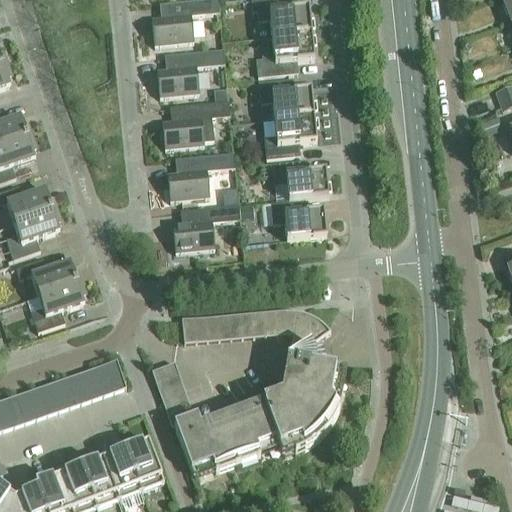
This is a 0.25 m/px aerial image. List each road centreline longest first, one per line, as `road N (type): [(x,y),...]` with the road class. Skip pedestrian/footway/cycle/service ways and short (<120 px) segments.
road 1 (residential): [(334,0),(361,262)]
road 2 (tertiary): [(406,511),(434,384),(424,256)]
road 3 (tertiary): [(424,256),(400,0)]
road 4 (residential): [(98,230),(137,211),(116,0)]
road 5 (residential): [(438,0),(462,244)]
road 6 (residential): [(98,230),(20,0)]
road 7 (residential): [(361,262),(137,289)]
road 8 (residential): [(462,244),(490,465)]
road 9 (residential): [(137,289),(123,338),(0,386)]
